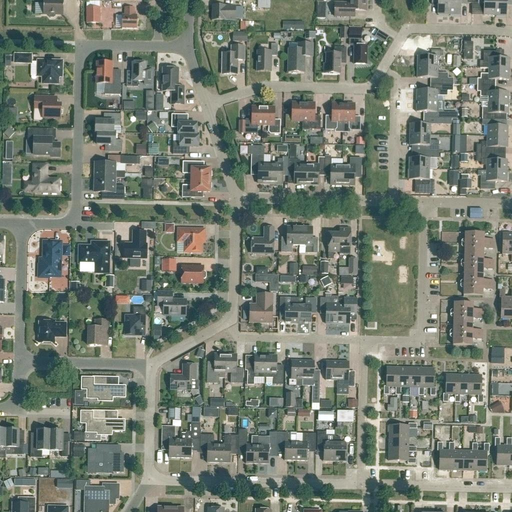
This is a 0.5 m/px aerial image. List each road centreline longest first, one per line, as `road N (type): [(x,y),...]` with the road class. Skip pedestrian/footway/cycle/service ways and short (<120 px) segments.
road 1 (residential): [(70,220),(80,57),(96,45),(156,46)]
road 2 (residential): [(149,479),(359,484)]
road 3 (residential): [(362,340),(420,340),(424,202)]
road 4 (residential): [(383,67),(367,88),(259,88),(206,105)]
road 5 (residential): [(393,202),(235,197)]
road 6 (residential): [(359,484),(511,486)]
road 7 (residential): [(511,31),(409,28),(383,67)]
road 8 (residential): [(362,340),(236,336),(231,318)]
road 9 (residential): [(359,484),(362,340)]
road 10 (residential): [(393,202),(396,80),(383,67)]
road 11 (residential): [(19,362),(22,224)]
road 12 (residential): [(149,364),(19,362)]
road 13 (residential): [(231,318),(235,197)]
